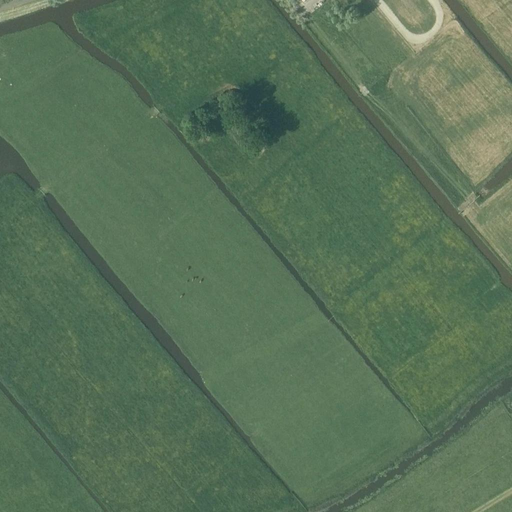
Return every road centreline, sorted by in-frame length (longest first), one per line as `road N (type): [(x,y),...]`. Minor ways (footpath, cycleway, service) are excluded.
road 1 (track): [(511,359),(482,374),(429,429),(305,505),(278,511)]
road 2 (track): [(158,107),(0,227)]
